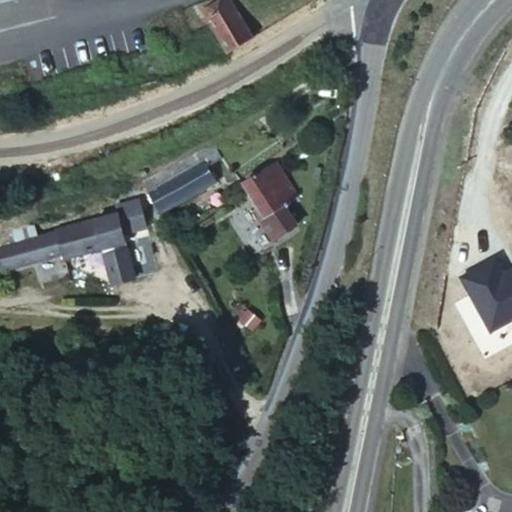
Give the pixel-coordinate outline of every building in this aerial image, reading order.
[(0,0),(0,8),(36,0),(0,0)] [(222,3),(186,17),(201,54),(236,40),(222,3)] [(137,193),(146,215),(202,195),(201,185),(219,180),(215,167),(137,193)] [(263,179),(227,192),(239,226),(234,227),(243,249),(269,240),(263,218),(274,215),(263,179)] [(121,209),(97,219),(107,245),(131,236),(121,209)] [(38,243),(0,258),(0,281),(46,264),(48,268),(86,253),(100,289),(122,280),(107,245),(97,219),(97,218),(80,226),(38,243)]
